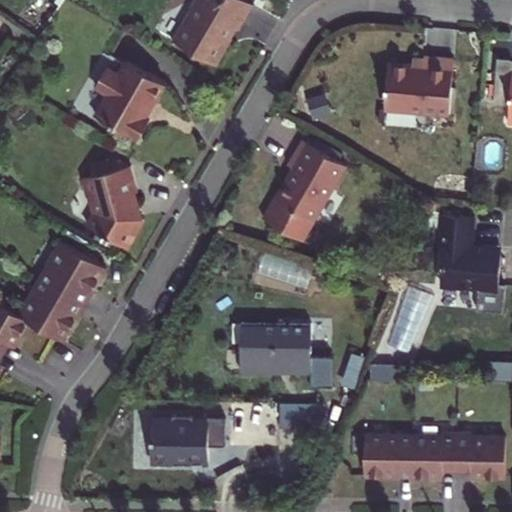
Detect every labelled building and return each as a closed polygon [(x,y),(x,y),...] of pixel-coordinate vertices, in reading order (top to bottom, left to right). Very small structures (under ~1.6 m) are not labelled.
[(193,7),(172,42),(188,51),(195,50),(196,53),(216,65),(230,40),(229,37),(235,27),(238,29),(253,4),(246,0),(194,0),(192,4),(193,7)] [(413,55),(412,64),(424,65),(425,56),(413,55)] [(412,64),(388,62),(384,108),(449,113),(454,59),(425,56),(424,65),(412,64)] [(511,58),(497,57),(495,83),(511,84),(511,75),(511,58)] [(96,115),(138,139),(150,119),(143,115),(150,104),(153,103),(165,83),(127,60),(120,74),(107,67),(96,85),(109,93),(96,115)] [(495,83),(494,104),(510,105),(508,123),(511,123),(511,75),(511,84),(495,83)] [(264,217),(303,240),(347,164),(303,139),(288,164),(293,167),(264,217)] [(87,224),(128,248),(139,230),(137,228),(139,217),(136,206),(138,203),(137,198),(134,196),(133,192),(138,190),(131,164),(130,165),(118,159),(90,166),(92,174),(81,177),(87,196),(89,195),(94,212),(87,224)] [(474,216),(442,213),(441,229),(435,228),(434,244),(444,245),(440,285),(478,288),(476,310),(502,312),(505,284),(498,283),(501,255),(492,254),(492,250),(489,246),(472,244),(474,216)] [(41,277),(82,301),(90,289),(92,290),(106,266),(63,240),(41,277)] [(75,314),(82,301),(41,277),(20,314),(29,320),(63,340),(78,315),(75,314)] [(14,345),(29,320),(20,314),(0,302),(0,353),(1,354),(8,342),(14,345)] [(242,322),(241,371),(311,372),(312,323),(242,322)] [(285,399),(284,422),(325,423),(326,400),(285,399)] [(226,418),(150,416),(151,467),(210,468),(210,448),(224,448),(226,418)] [(414,434),(414,475),(444,475),(444,468),(457,468),(458,430),(443,430),(443,434),(414,434)] [(458,430),(457,468),(471,468),(471,475),(506,476),(506,435),(473,435),(473,431),(458,430)] [(366,434),(365,474),(414,475),(414,434),(366,434)]
